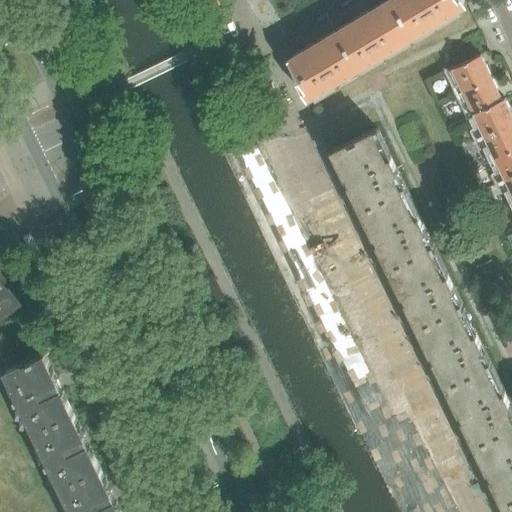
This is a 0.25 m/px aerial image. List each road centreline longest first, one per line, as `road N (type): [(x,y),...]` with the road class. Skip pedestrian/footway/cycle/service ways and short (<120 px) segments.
road 1 (residential): [(471,511),(257,57)]
road 2 (secondary): [(255,511),(74,144)]
road 3 (secondary): [(45,167),(212,511)]
road 4 (residential): [(2,203),(152,511)]
road 5 (secondary): [(57,109),(5,0)]
